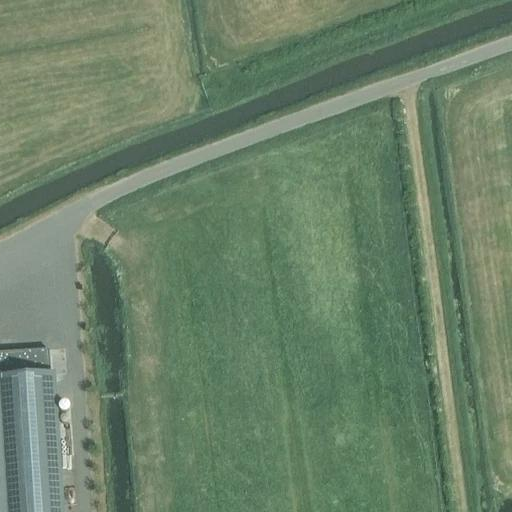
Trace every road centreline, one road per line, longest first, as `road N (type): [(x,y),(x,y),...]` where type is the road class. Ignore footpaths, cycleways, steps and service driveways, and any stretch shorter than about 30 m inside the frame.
road 1 (track): [(406,81),(164,169),(0,252)]
road 2 (track): [(464,511),(406,81)]
